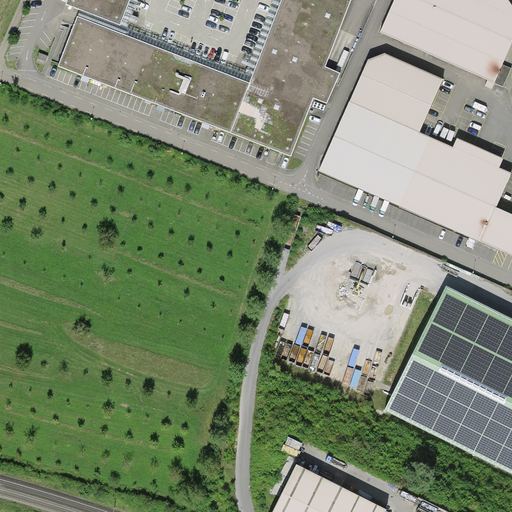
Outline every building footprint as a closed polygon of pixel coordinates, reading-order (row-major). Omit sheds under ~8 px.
[(116,33),(128,0),(65,0),(64,5),(79,11),(75,19),(57,64),(287,154),(347,0),(280,0),(247,85),(116,33)] [(396,0),(381,34),(491,85),(511,41),(511,31),(508,10),(501,0),(396,0)] [(367,66),(320,175),(479,243),(492,212),(507,178),(496,173),(499,164),(457,146),(453,153),(414,137),(437,85),(383,59),(367,66)] [(511,220),(492,212),(479,243),(511,258),(511,220)] [(300,453),(305,439),(289,433),(284,448),(300,453)] [(383,511),(384,511),(294,467),(272,511),(383,511)]
